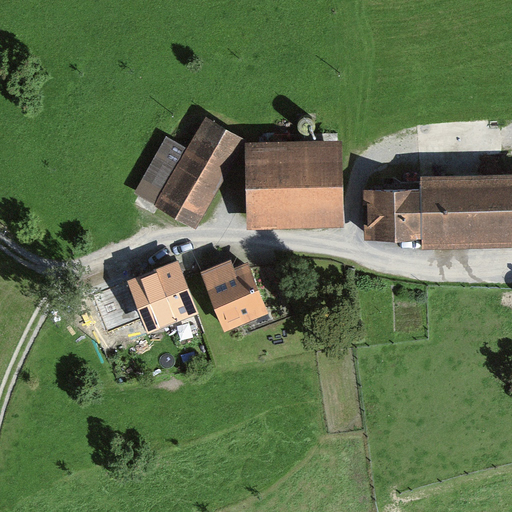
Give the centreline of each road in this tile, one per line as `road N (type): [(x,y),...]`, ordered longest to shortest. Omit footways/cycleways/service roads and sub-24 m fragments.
road 1 (track): [(67,273),(154,244),(221,238),(511,269)]
road 2 (track): [(0,413),(67,273)]
